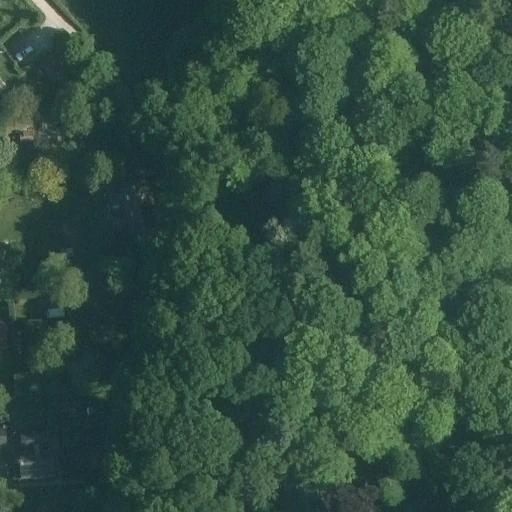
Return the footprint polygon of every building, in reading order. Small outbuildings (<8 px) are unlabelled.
[(100,96),(86,107),(97,123),(111,112),(100,96)] [(29,134),(19,134),(20,145),(30,144),(29,134)] [(147,183),(117,192),(134,253),(165,245),(147,183)] [(117,267),(88,271),(91,289),(120,285),(117,267)] [(26,392),(47,390),(46,374),(25,376),(26,392)] [(49,435),(10,438),(12,452),(19,457),(22,482),(56,479),(54,454),(50,455),(49,435)]
